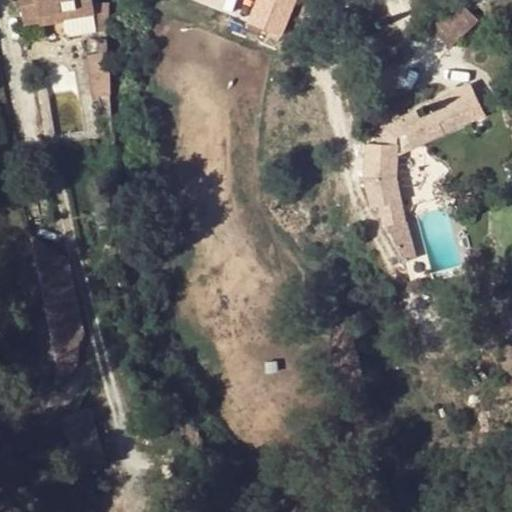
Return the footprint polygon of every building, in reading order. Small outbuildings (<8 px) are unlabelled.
[(20,0),(24,18),(62,10),(65,22),(94,16),(97,31),(106,29),(106,13),(107,0),(106,0),(93,2),(92,0),(20,0)] [(259,0),(250,22),(287,36),(300,0),(259,0)] [(462,0),(461,0),(433,30),(451,48),(481,18),(462,0)] [(62,10),(24,18),(25,25),(41,21),(41,26),(65,22),(62,10)] [(106,53),(106,38),(96,40),(96,55),(106,53)] [(106,53),(96,55),(87,57),(89,99),(95,99),(102,118),(109,117),(108,112),(106,75),(106,53)] [(435,116),(445,137),(486,116),(471,85),(430,106),(435,116)] [(358,197),(364,205),(383,198),(394,222),(402,219),(394,200),(400,161),(445,137),(435,116),(422,122),(416,111),(377,129),(383,145),(369,152),(358,197)] [(383,198),(364,205),(376,230),(381,228),(394,222),(383,198)] [(394,222),(381,228),(392,252),(412,243),(402,219),(394,222)] [(66,267),(42,272),(47,299),(64,295),(71,326),(78,324),(66,267)] [(72,335),(71,326),(64,295),(47,299),(55,339),(72,335)]
